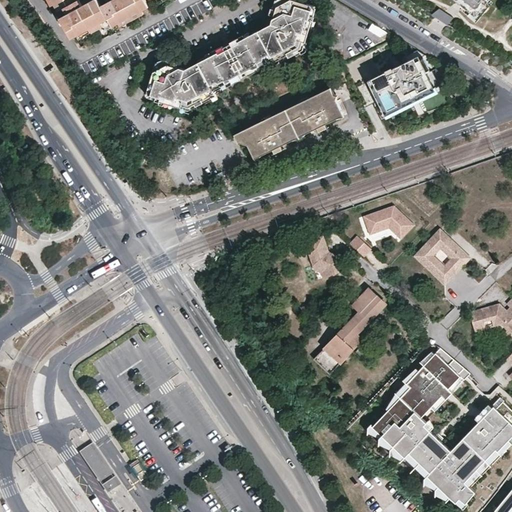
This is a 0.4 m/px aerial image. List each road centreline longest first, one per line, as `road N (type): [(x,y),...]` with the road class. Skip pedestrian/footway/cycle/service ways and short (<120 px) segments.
road 1 (primary): [(323,511),(150,240)]
road 2 (primary): [(126,253),(297,511)]
road 3 (primary): [(139,224),(0,21)]
road 4 (residential): [(511,111),(284,187)]
road 5 (primary): [(0,56),(114,232)]
road 6 (residential): [(357,0),(511,96)]
road 7 (residential): [(284,187),(139,224)]
road 8 (residential): [(150,240),(284,187)]
